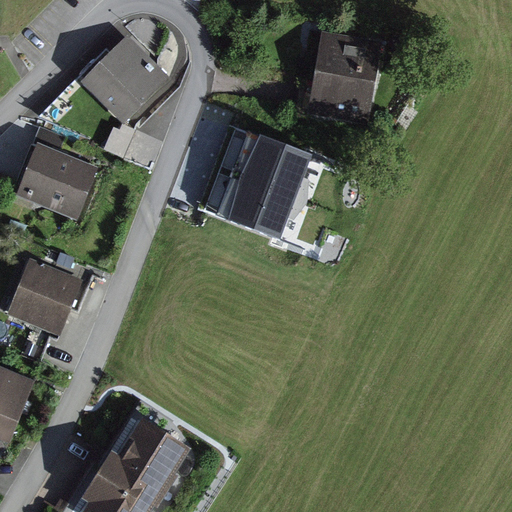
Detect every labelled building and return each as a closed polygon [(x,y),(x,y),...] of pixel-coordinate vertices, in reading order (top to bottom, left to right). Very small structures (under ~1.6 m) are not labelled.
[(382,41),(322,30),(307,114),(368,124),(382,41)] [(109,52),(81,79),(123,123),(171,78),(128,34),(109,52)] [(81,79),(109,52),(105,49),(37,116),(47,123),(105,144),(114,126),(121,129),(123,123),(81,79)] [(103,149),(123,158),(137,129),(123,123),(121,129),(114,126),(105,144),(103,149)] [(307,154),(236,128),(206,209),(277,235),(307,154)] [(99,167),(37,142),(14,196),(76,222),(99,167)] [(30,257),(7,313),(60,335),(83,279),(30,257)] [(0,364),(0,438),(9,442),(35,379),(0,364)] [(87,501),(79,511),(148,511),(154,503),(159,506),(179,475),(175,473),(192,446),(142,415),(118,452),(111,448),(80,497),(87,501)]
